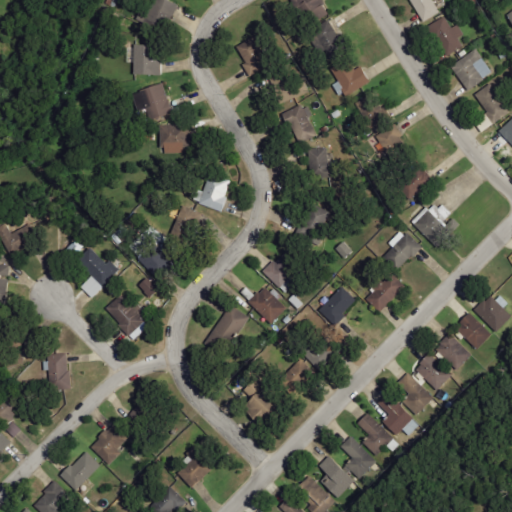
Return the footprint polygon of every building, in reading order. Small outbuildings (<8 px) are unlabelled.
[(181,4),(171,0),(154,0),(150,10),(144,7),(139,21),(169,33),(181,4)] [(333,12),(325,0),(298,0),(313,24),(333,12)] [(442,13),(434,0),(412,0),(425,22),(442,13)] [(460,38),(466,35),(460,24),(453,28),(447,17),(431,26),(449,56),(465,47),(460,38)] [(321,55),(329,52),(331,58),(348,51),(337,20),(318,27),(321,36),(315,38),(321,55)] [(254,76),(273,67),(257,38),(239,47),(254,76)] [(160,45),(137,45),(136,75),(165,76),(166,60),(160,60),(160,45)] [(495,73),(478,49),(453,67),(470,91),(495,73)] [(366,66),(357,70),(352,59),(334,67),(340,83),(336,85),(340,94),(346,91),(348,95),(374,84),(366,66)] [(496,124),(511,112),(511,111),(494,83),(477,94),(496,124)] [(175,115),(168,84),(136,92),(140,109),(149,107),(152,120),(175,115)] [(391,107),(384,110),(378,95),(361,101),(371,129),(395,120),(391,107)] [(308,104),(287,113),(301,144),(320,136),(312,117),(313,117),(308,104)] [(511,122),(502,131),(511,141),(511,122)] [(164,152),(190,151),(190,125),(164,125),(164,152)] [(395,164),(414,152),(398,125),(379,136),(395,164)] [(333,149),(312,148),(311,174),(332,175),(333,149)] [(436,182),(425,169),(403,190),(414,202),(436,182)] [(235,181),(212,174),(207,192),(199,190),(195,203),(226,212),(235,181)] [(415,223),(436,244),(461,220),(446,205),(441,209),(435,203),(415,223)] [(318,244),(333,213),(312,204),(298,235),(318,244)] [(191,245),(205,215),(186,206),(172,236),(191,245)] [(2,228),(12,254),(42,242),(35,225),(13,233),(10,225),(2,228)] [(396,247),(386,257),(402,272),(424,248),(405,230),(392,243),(396,247)] [(172,261),(182,250),(166,234),(142,260),(164,281),(178,266),(172,261)] [(338,249),(347,260),(355,253),(346,242),(338,249)] [(111,260),(108,263),(92,248),(79,262),(94,276),(83,288),(95,298),(121,269),(111,260)] [(266,273),(287,293),(298,283),(293,278),(306,265),(289,249),(266,273)] [(0,293),(2,294),(2,299),(5,299),(5,289),(11,289),(12,265),(0,264),(0,293)] [(370,299),(385,313),(407,290),(388,272),(374,287),(378,290),(370,299)] [(155,299),(163,291),(151,278),(142,286),(155,299)] [(282,299),(270,286),(252,302),(274,325),(290,310),(280,300),(282,299)] [(338,325),(360,301),(344,287),(322,311),(338,325)] [(511,321),(511,315),(506,309),(509,306),(496,293),(478,310),(499,333),(511,321)] [(129,335),(147,323),(128,294),(109,307),(129,335)] [(225,356),(251,318),(234,306),(208,345),(225,356)] [(496,336),(474,314),(459,328),(481,350),(496,336)] [(459,371),(475,356),(454,334),(438,349),(459,371)] [(316,348),(311,342),(302,349),(321,370),(343,350),(330,336),(316,348)] [(51,354),(67,354),(67,371),(72,371),(72,391),(51,391),(51,369),(43,369),(43,360),(51,360),(51,354)] [(455,376),(433,355),(418,370),(440,391),(455,376)] [(320,374),(303,359),(282,382),(298,398),(320,374)] [(436,399),(413,376),(398,391),(421,414),(436,399)] [(258,400),(249,411),(269,427),(287,406),(258,382),(249,393),(258,400)] [(386,421),(399,436),(405,431),(410,437),(422,426),(392,394),(381,404),(392,416),(386,421)] [(132,408),(145,395),(160,411),(138,432),(127,421),(136,413),(132,408)] [(364,443),(379,457),(392,443),(397,448),(401,443),(370,414),(360,425),(371,435),(364,443)] [(4,427),(14,437),(23,429),(12,418),(4,427)] [(109,462),(119,452),(115,448),(126,436),(113,424),(107,430),(105,428),(98,435),(99,437),(92,445),(109,462)] [(0,453),(12,441),(0,429),(0,453)] [(361,479),(379,463),(353,437),(343,446),(355,459),(348,466),(361,479)] [(189,454),(196,461),(182,474),(195,489),(218,469),(198,446),(189,454)] [(61,473),(71,463),(74,466),(88,450),(102,464),(79,490),(61,473)] [(340,499),(358,482),(333,456),(322,466),(331,475),(323,482),(340,499)] [(314,499),(307,506),(313,511),(317,511),(332,496),(311,476),(301,487),(314,499)] [(36,502),(45,511),(57,511),(64,506),(66,508),(77,498),(57,477),(44,490),(46,492),(36,502)] [(170,485),(150,509),(153,511),(177,511),(188,499),(170,485)] [(307,511),(292,498),(282,508),(285,511),(307,511)]
